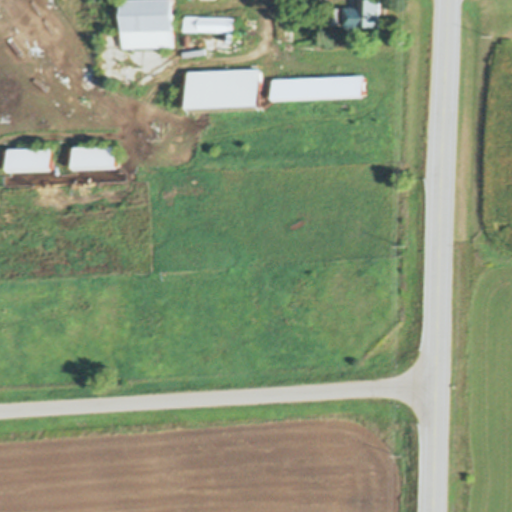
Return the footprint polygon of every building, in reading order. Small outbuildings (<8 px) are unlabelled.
[(125,2),(175,0),(176,47),(126,49),(125,2)] [(346,9),(360,9),(360,0),(380,0),(380,30),(345,29),(346,9)] [(322,8),(340,8),(340,25),(322,25),(322,8)] [(299,12),(318,13),(317,25),(299,24),(299,12)] [(186,16),(201,16),(201,17),(236,18),(235,31),(201,31),(201,33),(186,33),(186,16)] [(240,19),(257,19),(257,37),(240,37),(240,19)] [(131,75),(130,75),(128,75),(127,75),(126,74),(125,73),(124,72),(124,71),(124,70),(124,69),(124,68),(125,67),(126,66),(128,65),(129,65),(130,65),(131,66),(132,67),(133,68),(134,69),(134,70),(133,72),(133,73),(132,74),(131,75)] [(191,74),(262,70),(264,112),(192,116),(191,74)] [(131,85),(129,86),(128,86),(127,85),(126,85),(124,83),(124,82),(124,81),(124,79),(124,78),(125,77),(126,76),(128,76),(129,76),(130,76),(131,77),(132,77),(133,79),(134,80),(134,81),(133,82),(133,84),(132,85),(131,85)] [(276,81),(366,77),(367,100),(277,104),(276,81)] [(76,149),(119,147),(120,170),(77,172),(76,149)] [(10,150),(54,149),(54,172),(11,173),(10,150)]
